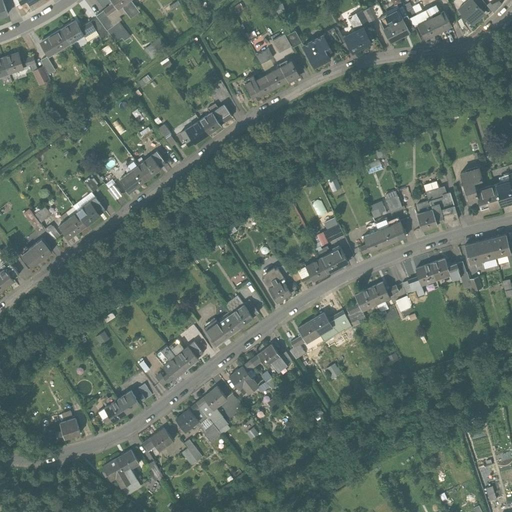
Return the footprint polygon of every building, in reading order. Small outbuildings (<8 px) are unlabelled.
[(0,0),(0,17),(8,14),(2,0),(0,0)] [(130,0),(110,0),(113,3),(103,10),(108,16),(122,6),(130,0)] [(131,0),(130,0),(122,6),(130,17),(139,11),(131,0)] [(475,0),(471,0),(459,10),(473,26),(487,14),(475,0)] [(497,0),(494,3),(492,1),(487,5),(494,12),(503,4),(498,0),(497,0)] [(372,8),(377,18),(383,14),(379,5),(372,8)] [(418,25),(439,13),(435,6),(409,20),(413,28),(418,25)] [(364,12),(369,23),(377,19),(377,18),(372,8),(364,12)] [(409,20),(403,8),(378,21),(391,44),(407,36),(406,35),(415,31),(413,28),(409,20)] [(103,10),(96,15),(98,18),(104,26),(107,31),(113,26),(110,22),(112,21),(108,16),(103,10)] [(367,30),(365,28),(370,25),(369,23),(364,12),(363,11),(349,18),(350,20),(356,31),(345,37),(348,42),(353,52),(368,44),(368,42),(372,40),(370,36),(371,34),(370,31),(367,30)] [(451,26),(443,11),(439,13),(418,25),(426,40),(451,26)] [(98,18),(91,23),(96,31),(104,26),(98,18)] [(62,30),(71,43),(84,35),(86,37),(96,31),(91,23),(90,21),(80,28),(76,22),(62,30)] [(113,26),(107,31),(117,43),(122,38),(125,42),(132,37),(120,21),(113,26)] [(337,47),(348,42),(345,37),(340,40),(334,28),(327,32),(328,33),(329,33),(336,47),(337,47)] [(71,43),(62,30),(62,29),(41,42),(46,50),(47,50),(50,55),(71,43)] [(292,47),(293,48),(302,43),(295,32),(286,36),(292,47)] [(326,52),(336,47),(329,33),(328,33),(323,36),(328,44),(323,47),(326,52)] [(292,47),(286,36),(285,34),(272,41),(279,54),(292,47)] [(328,44),(323,36),(303,46),(307,54),(306,56),(308,60),(310,59),(315,68),(330,60),(326,52),(323,47),(328,44)] [(154,42),(145,48),(152,58),(161,52),(154,42)] [(256,56),(261,65),(273,58),(268,49),(256,56)] [(19,57),(18,53),(3,58),(8,73),(26,67),(25,65),(34,62),(32,57),(23,60),(22,56),(19,57)] [(44,67),(47,75),(55,70),(47,57),(41,60),(44,67)] [(280,67),(266,75),(274,89),(288,81),(288,82),(299,76),(291,61),(280,67)] [(47,75),(44,67),(32,72),(38,85),(50,80),(47,75)] [(274,89),(266,75),(256,81),(253,77),(244,82),(254,102),(261,99),(260,96),(274,89)] [(216,104),(207,108),(209,113),(218,109),(216,104)] [(213,113),(199,122),(208,135),(222,126),(213,113)] [(208,135),(199,122),(186,131),(195,144),(208,135)] [(171,135),(164,126),(158,131),(164,139),(171,135)] [(138,167),(148,179),(161,170),(160,168),(166,164),(162,159),(157,164),(151,157),(138,167)] [(378,163),(366,168),(369,176),(382,171),(378,163)] [(148,179),(138,167),(120,181),(129,192),(134,188),(135,189),(148,179)] [(481,171),(463,175),(470,203),(478,201),(482,213),(501,208),(494,187),(477,192),(475,182),(483,180),(481,171)] [(510,182),(494,187),(501,208),(511,204),(511,176),(509,177),(510,182)] [(85,186),(93,195),(99,190),(91,182),(85,186)] [(335,183),(329,186),(333,196),(340,193),(335,183)] [(459,221),(450,194),(447,195),(445,188),(439,190),(437,183),(424,187),(429,203),(430,203),(437,225),(443,223),(444,226),(459,221)] [(121,196),(114,186),(107,191),(115,201),(121,196)] [(397,197),(386,202),(390,213),(402,209),(397,197)] [(95,199),(77,212),(87,225),(99,215),(98,214),(104,210),(95,199)] [(437,225),(430,203),(429,203),(418,207),(420,215),(417,216),(422,231),(437,226),(437,225)] [(371,213),(374,220),(387,215),(384,208),(371,213)] [(23,215),(36,232),(42,227),(29,210),(23,215)] [(87,225),(77,212),(59,227),(67,238),(73,234),(74,235),(87,225)] [(399,239),(394,226),(393,226),(390,227),(387,220),(375,225),(378,232),(384,247),(399,241),(399,239)] [(325,225),(327,231),(337,227),(334,221),(325,225)] [(394,226),(399,239),(405,237),(399,222),(392,225),(393,226),(394,226)] [(45,230),(53,242),(59,237),(51,226),(45,230)] [(337,227),(327,231),(322,234),(327,245),(344,237),(343,234),(339,226),(337,227)] [(384,247),(378,232),(363,238),(366,246),(360,249),(362,254),(368,251),(369,253),(384,247)] [(509,246),(507,236),(491,240),(496,258),(511,254),(511,253),(511,252),(511,245),(511,246),(509,246)] [(51,252),(41,240),(21,255),(30,266),(37,261),(38,262),(51,252)] [(496,258),(491,240),(465,247),(470,265),(477,263),(478,267),(483,265),(482,262),(496,258)] [(320,260),(330,254),(327,248),(322,251),(320,248),(315,250),(320,260)] [(347,263),(340,249),(330,254),(320,260),(327,274),(347,263)] [(0,271),(4,268),(13,280),(19,276),(0,251),(0,271)] [(327,274),(320,260),(306,267),(303,263),(295,267),(302,279),(303,278),(306,283),(312,280),(313,281),(327,274)] [(448,268),(445,260),(430,265),(436,281),(450,276),(452,282),(461,278),(461,276),(457,264),(448,268)] [(457,264),(461,276),(466,274),(462,262),(457,264)] [(436,281),(430,265),(416,270),(419,278),(421,286),(436,281)] [(295,283),(302,279),(295,267),(288,271),(295,283)] [(0,291),(9,285),(14,281),(13,280),(4,268),(0,271),(0,291)] [(421,286),(419,278),(411,281),(415,292),(417,298),(425,295),(421,286)] [(482,290),(478,278),(469,281),(473,293),(482,290)] [(287,287),(282,280),(269,288),(278,302),(291,293),(296,289),(293,284),(287,287)] [(415,292),(411,281),(403,284),(407,295),(415,292)] [(386,291),(383,283),(369,289),(376,305),(390,298),(389,297),(386,291)] [(398,285),(386,291),(389,297),(401,292),(398,285)] [(376,305),(369,289),(354,296),(358,304),(361,310),(361,311),(376,305)] [(407,298),(396,303),(400,313),(411,308),(407,298)] [(226,308),(231,315),(244,306),(239,299),(226,308)] [(250,301),(244,306),(231,315),(240,328),(253,318),(252,317),(258,313),(250,301)] [(361,310),(358,304),(346,309),(349,316),(361,310)] [(191,312),(186,316),(193,325),(198,321),(191,312)] [(328,320),(324,313),(311,321),(319,335),(333,327),(332,326),(328,320)] [(328,320),(332,326),(344,319),(340,313),(328,320)] [(240,328),(231,315),(218,323),(216,320),(204,328),(216,346),(228,337),(240,328)] [(319,335),(311,321),(297,329),(302,336),(296,339),(300,345),(305,342),(306,343),(319,335)] [(104,333),(95,339),(100,347),(109,341),(104,333)] [(305,354),(300,345),(296,339),(290,342),(294,349),(290,351),(296,359),(305,354)] [(186,369),(176,356),(167,345),(161,350),(170,361),(164,366),(169,373),(163,377),(167,382),(173,377),(174,379),(186,369)] [(281,356),(272,345),(250,361),(254,366),(261,360),(267,368),(272,364),(279,372),(287,366),(281,356)] [(194,353),(189,346),(176,356),(186,369),(199,359),(198,358),(203,353),(199,349),(194,353)] [(155,355),(164,366),(170,361),(161,350),(155,355)] [(286,352),(281,356),(287,366),(292,362),(286,352)] [(145,372),(149,369),(142,361),(139,364),(145,372)] [(254,366),(250,361),(229,377),(238,389),(243,385),(249,392),(257,386),(247,372),(254,366)] [(277,386),(267,373),(262,376),(272,389),(277,386)] [(163,386),(167,382),(163,377),(160,374),(156,377),(163,386)] [(227,398),(217,386),(196,403),(201,408),(213,423),(222,417),(223,417),(218,410),(217,411),(214,408),(227,398)] [(136,398),(131,391),(118,399),(127,413),(140,404),(139,403),(145,400),(142,395),(136,398)] [(127,413),(118,399),(104,408),(109,415),(102,420),(106,425),(112,421),(113,422),(127,413)] [(201,408),(196,403),(176,419),(185,431),(194,424),(198,420),(193,414),(201,408)] [(198,420),(194,424),(197,428),(199,427),(203,432),(201,433),(210,444),(222,434),(219,431),(213,423),(201,408),(193,414),(198,420)] [(62,413),(63,420),(71,419),(70,412),(62,413)] [(222,417),(213,423),(219,431),(228,424),(228,423),(228,424),(222,417)] [(75,418),(59,423),(62,431),(55,433),(56,439),(63,437),(64,438),(79,434),(75,418)] [(173,441),(164,427),(150,438),(154,444),(159,451),(173,441)] [(146,450),(154,444),(150,438),(142,443),(146,450)] [(203,458),(189,440),(183,445),(188,450),(183,454),(192,466),(203,458)] [(139,463),(131,450),(116,458),(124,471),(130,468),(139,463)] [(124,471),(116,458),(116,457),(102,465),(110,479),(116,476),(122,487),(137,479),(130,468),(124,471)] [(156,480),(161,474),(153,461),(148,464),(155,474),(152,477),(156,480)]
